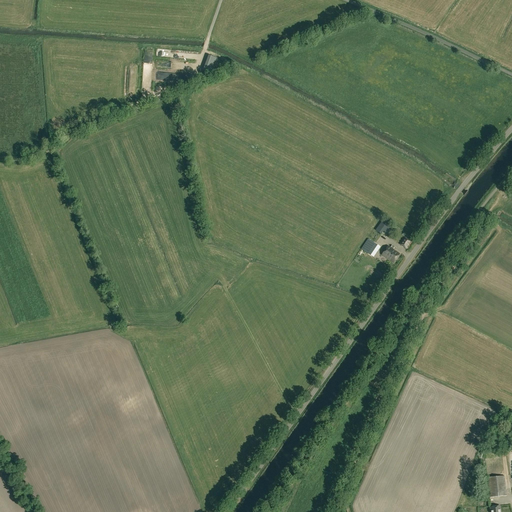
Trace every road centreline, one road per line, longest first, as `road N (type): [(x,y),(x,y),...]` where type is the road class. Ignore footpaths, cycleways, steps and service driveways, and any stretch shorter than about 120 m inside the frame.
road 1 (unclassified): [(226,511),(458,190),(511,128)]
road 2 (track): [(500,183),(428,304),(335,511)]
road 3 (track): [(0,159),(49,149),(76,129),(187,83),(199,66)]
